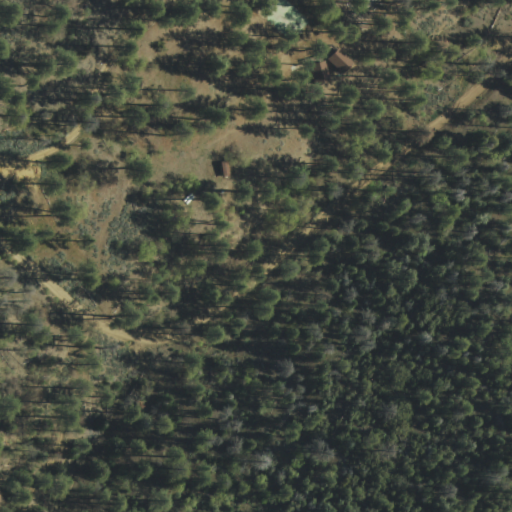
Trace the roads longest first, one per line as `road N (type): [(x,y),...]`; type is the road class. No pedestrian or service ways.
road 1 (track): [(0,241),(112,329),(183,333),(240,296),(511,63)]
road 2 (track): [(0,162),(33,160),(78,130),(102,74),(169,0)]
